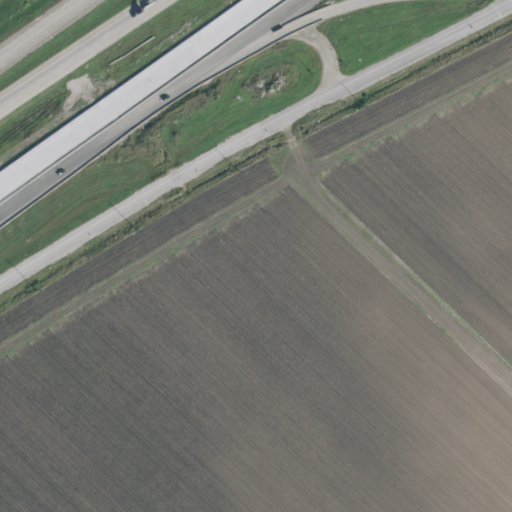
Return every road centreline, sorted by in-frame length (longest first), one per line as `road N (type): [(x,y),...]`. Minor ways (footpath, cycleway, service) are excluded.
road 1 (tertiary): [(0,281),(323,97),(511,6)]
road 2 (motorway): [(0,193),(110,125),(270,44),(398,0)]
road 3 (motorway): [(0,185),(256,0)]
road 4 (motorway): [(156,0),(0,113)]
